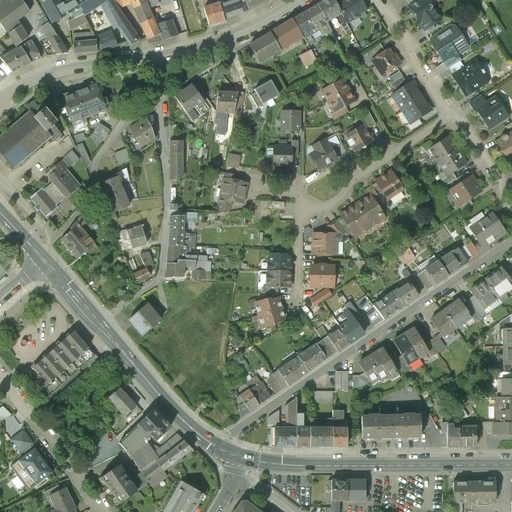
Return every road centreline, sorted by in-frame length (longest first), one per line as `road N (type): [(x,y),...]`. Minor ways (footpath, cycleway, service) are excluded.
road 1 (residential): [(222,451),(230,434),(511,241)]
road 2 (secondary): [(241,458),(306,466),(511,465)]
road 3 (residential): [(160,95),(167,203),(161,273),(100,322)]
road 4 (residential): [(160,95),(125,120),(91,168),(98,191),(38,254)]
road 5 (secondary): [(100,322),(165,403),(222,451)]
road 6 (residential): [(451,117),(382,160),(333,208),(309,209)]
road 7 (residential): [(0,380),(60,446),(84,498),(105,511)]
road 8 (residential): [(0,101),(69,71),(160,56)]
road 9 (residential): [(160,56),(231,37),(300,0)]
road 10 (residential): [(451,117),(372,0)]
